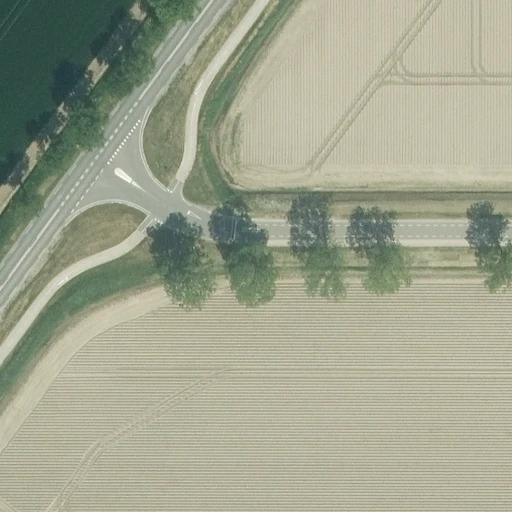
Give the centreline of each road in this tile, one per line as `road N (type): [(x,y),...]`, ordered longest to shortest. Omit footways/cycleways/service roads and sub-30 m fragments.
road 1 (unclassified): [(145,193),(183,218),(227,230),(511,232)]
road 2 (secondary): [(104,146),(212,0)]
road 3 (secondary): [(0,290),(87,172)]
